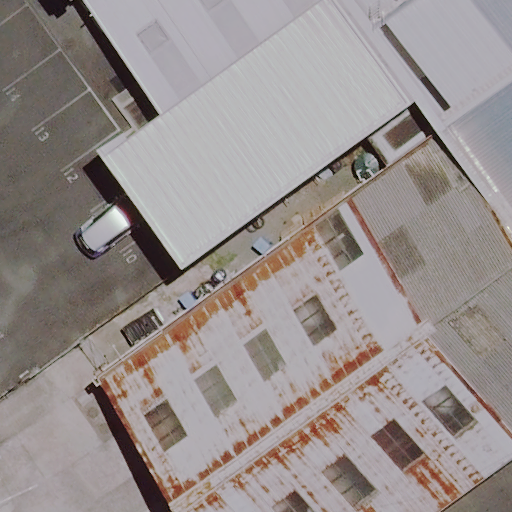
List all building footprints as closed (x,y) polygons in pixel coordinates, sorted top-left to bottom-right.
[(25,0),(127,136),(310,0),(25,0)] [(416,140),(313,0),(310,0),(127,136),(80,173),(179,304),(416,140)] [(511,0),(313,0),(416,140),(511,70),(511,0)] [(511,272),(511,70),(416,140),(511,272)] [(369,511),(511,405),(511,272),(416,140),(179,304),(65,379),(161,511),(369,511)]
